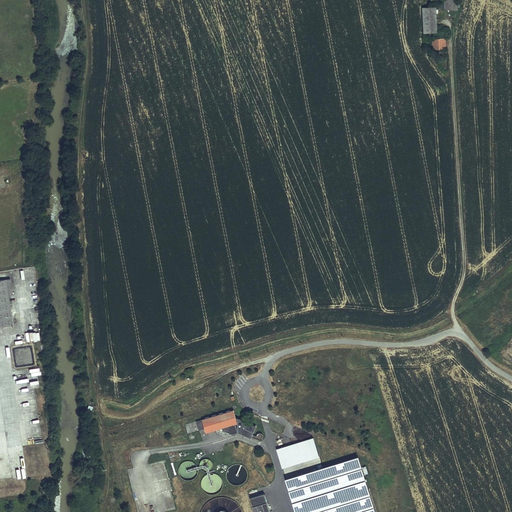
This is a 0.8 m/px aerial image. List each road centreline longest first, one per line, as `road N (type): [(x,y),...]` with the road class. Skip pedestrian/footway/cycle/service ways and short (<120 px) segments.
road 1 (track): [(87,0),(80,175),(107,475),(103,511)]
road 2 (unclassified): [(511,378),(458,332),(401,345),(315,343),(273,358),(261,381)]
road 3 (track): [(101,433),(218,375),(273,358)]
